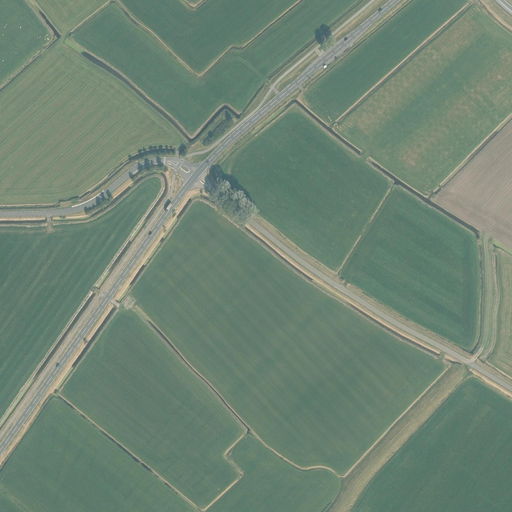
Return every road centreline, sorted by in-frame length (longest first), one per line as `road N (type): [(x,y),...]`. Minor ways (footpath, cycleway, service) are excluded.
road 1 (tertiary): [(511,389),(302,263),(194,175)]
road 2 (secondary): [(0,450),(194,175)]
road 3 (secondary): [(194,175),(396,0)]
road 4 (tertiary): [(0,213),(74,209),(144,163),(178,164)]
